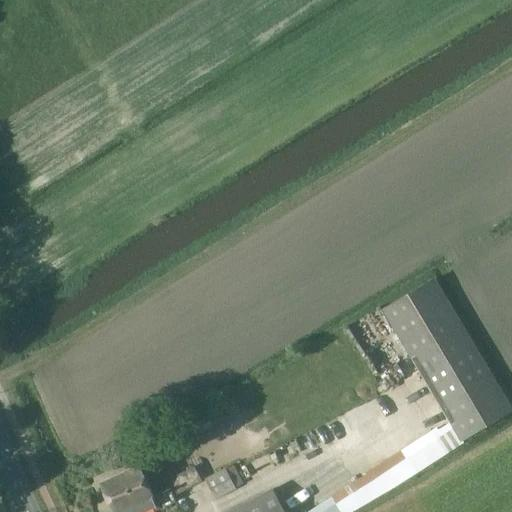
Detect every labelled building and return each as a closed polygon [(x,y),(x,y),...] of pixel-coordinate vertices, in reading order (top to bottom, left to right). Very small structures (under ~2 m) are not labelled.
[(511,408),(433,278),(382,309),(462,440),(511,409),(511,408)] [(177,495),(202,482),(195,466),(169,480),(177,495)] [(170,488),(153,496),(141,468),(103,485),(114,511),(144,511),(155,507),(156,510),(176,501),(170,488)] [(226,468),(205,479),(216,500),(237,489),(226,468)] [(284,511),(273,489),(227,511),(284,511)]
